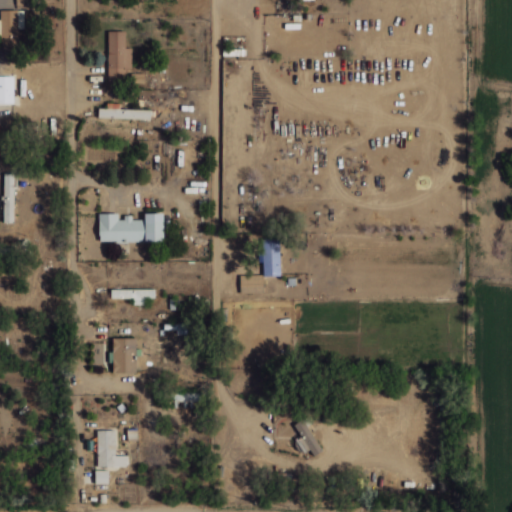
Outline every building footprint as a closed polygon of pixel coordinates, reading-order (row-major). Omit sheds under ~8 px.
[(18,11),(0,10),(0,46),(18,46),(18,11)] [(108,84),(126,84),(126,69),(131,69),(131,48),(125,48),(125,31),(108,31),(108,84)] [(10,76),(0,76),(0,123),(10,124),(10,76)] [(102,117),(113,117),(113,109),(102,109),(102,117)] [(3,223),(14,223),(14,172),(3,172),(3,223)] [(163,242),(163,212),(144,212),(144,219),(117,218),(117,213),(98,212),(98,242),(163,242)] [(155,289),(111,289),(111,298),(133,298),(133,305),(145,305),(145,298),(155,298),(155,289)] [(135,373),(135,337),(113,337),(113,373),(135,373)] [(200,406),(200,392),(162,392),(162,406),(200,406)] [(323,450),(302,420),(293,426),(314,456),(323,450)] [(108,484),(108,468),(127,468),(127,456),(115,456),(115,430),(96,429),(95,471),(84,471),(83,483),(108,484)]
